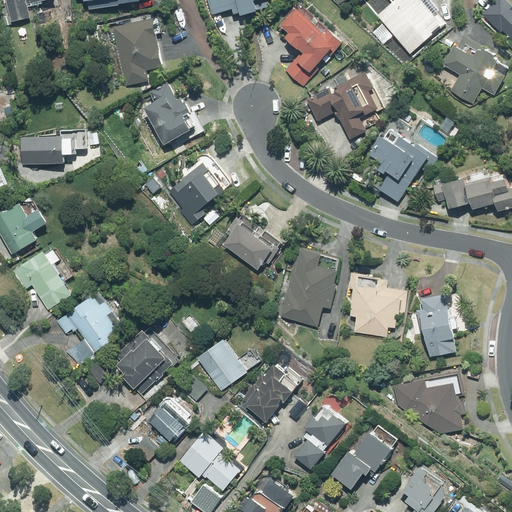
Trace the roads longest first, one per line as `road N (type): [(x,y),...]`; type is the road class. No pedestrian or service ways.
road 1 (residential): [(257,103),(261,141),(302,189),(351,215),(511,256)]
road 2 (secondary): [(116,511),(56,463),(0,400)]
